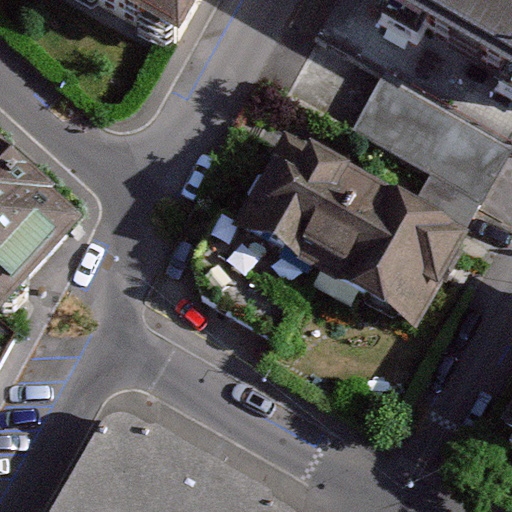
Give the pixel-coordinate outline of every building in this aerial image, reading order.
[(83,0),(175,50),(202,0),(83,0)] [(511,0),(392,0),(388,8),(511,76),(511,0)] [(487,203),(511,149),(511,146),(382,86),(356,142),(487,203)] [(428,332),(481,237),(300,136),(246,230),(428,332)] [(0,305),(81,217),(0,143),(0,305)] [(0,318),(0,366),(17,333),(0,318)] [(511,422),(511,390),(498,414),(511,422)] [(285,511),(281,509),(133,423),(124,418),(112,418),(102,425),(53,511),(285,511)]
